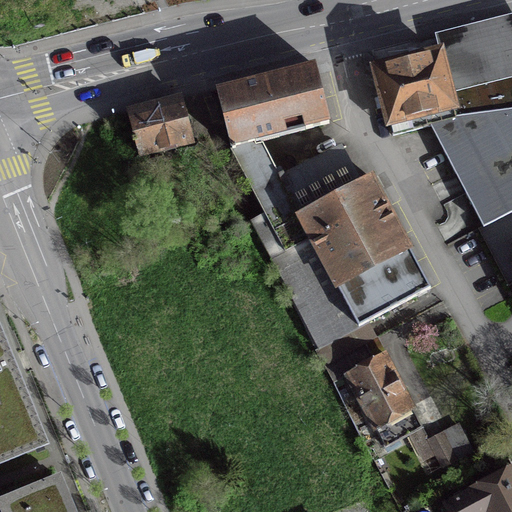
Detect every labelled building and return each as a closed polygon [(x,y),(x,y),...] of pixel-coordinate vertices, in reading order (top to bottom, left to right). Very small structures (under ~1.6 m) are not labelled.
[(511,71),(448,88),(447,82),(445,82),(438,54),(374,71),(382,100),(391,138),(429,128),(482,228),(477,231),(507,288),(511,285),(511,71)] [(328,125),(313,67),(215,91),(230,151),(234,150),(233,149),(255,143),(254,138),(301,126),(302,132),(328,125)] [(229,152),(262,216),(249,223),(324,368),(324,367),(365,345),(374,340),(365,325),(428,291),(369,180),(356,187),(337,151),(283,178),(280,172),(276,174),(261,145),(256,146),(255,143),(233,149),(234,150),(234,151),(229,152)] [(0,463),(43,445),(15,376),(0,339),(0,463)] [(377,340),(376,339),(374,340),(365,345),(324,367),(333,384),(346,376),(383,448),(407,436),(420,429),(382,356),(374,360),(366,346),(377,340)] [(440,435),(427,442),(420,429),(407,436),(421,463),(434,456),(441,469),(454,462),(440,435)] [(511,511),(511,472),(446,507),(448,511),(511,511)] [(0,503),(0,507),(2,511),(70,511),(57,480),(0,503)]
